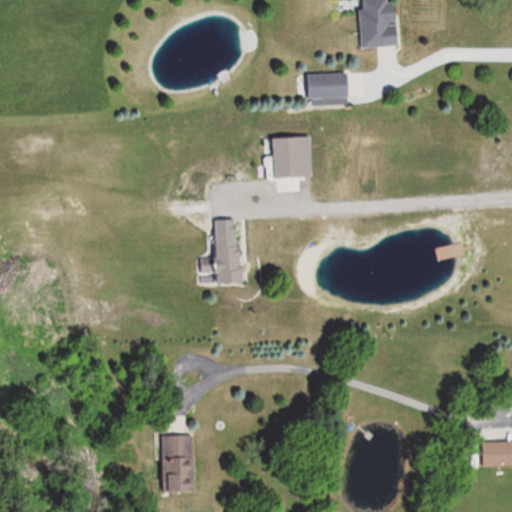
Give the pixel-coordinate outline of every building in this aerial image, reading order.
[(359,0),(362,47),(400,45),(396,0),(359,0)] [(350,74),(308,75),(309,99),(351,97),(350,74)] [(312,138),(272,139),(272,148),(264,148),(265,179),(313,178),(312,138)] [(214,221),(215,284),(243,284),(242,221),(214,221)] [(162,436),(162,492),(194,492),(194,436),(162,436)] [(511,441),(482,442),(482,466),(511,465),(511,441)]
